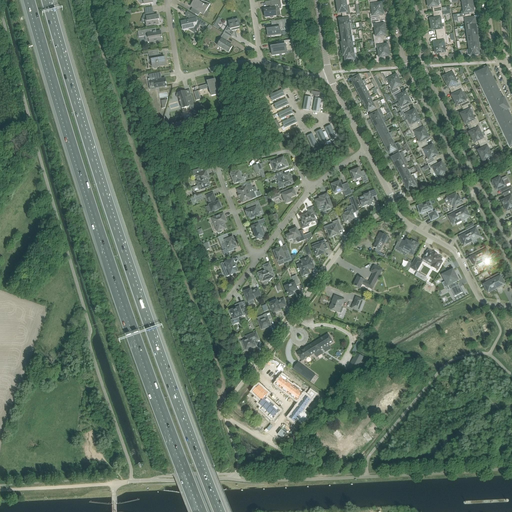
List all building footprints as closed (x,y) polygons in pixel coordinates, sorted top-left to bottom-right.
[(191,6),(191,7),(193,8),(197,11),(195,14),(198,16),(200,13),(204,15),(208,8),(210,4),(209,3),(207,2),(204,0),(203,0),(203,1),(201,1),(200,1),(199,2),(195,0),(192,5),(191,6)] [(265,9),(264,10),(265,13),(265,18),(270,17),(270,18),(271,18),(272,18),(273,18),(274,17),(274,16),(277,16),(276,12),(278,11),(280,9),(281,7),(281,4),(280,0),(275,1),(270,2),(271,6),(271,9),(270,9),(269,9),(265,9)] [(377,4),(376,0),(370,0),(368,0),(369,7),(372,6),(372,10),(382,9),(381,3),(377,4)] [(438,4),(438,0),(428,2),(429,7),(433,7),(434,13),(442,12),(441,4),(438,4)] [(347,6),(338,7),(338,11),(339,11),(339,13),(343,13),(344,16),(350,15),(350,12),(349,6),(347,6)] [(461,14),(455,15),(455,18),(457,18),(470,16),(469,13),(471,12),(473,12),(474,12),(473,6),(463,7),(464,11),(462,11),(461,13),(461,14)] [(146,14),(144,14),(145,18),(147,18),(148,21),(146,22),(147,26),(149,26),(151,25),(153,25),(154,25),(156,24),(158,24),(158,20),(159,20),(158,16),(155,16),(153,15),(153,13),(154,13),(153,7),(148,8),(145,8),(146,14)] [(371,21),(379,20),(378,15),(383,14),(382,9),(372,10),(373,14),(370,15),(371,21)] [(431,19),(430,19),(431,21),(431,25),(441,24),(440,20),(443,19),(442,15),(447,14),(446,11),(442,12),(434,13),(434,16),(435,19),(434,19),(431,19)] [(188,21),(181,22),(183,30),(189,29),(195,33),(200,25),(204,27),(206,24),(198,18),(192,15),(190,18),(192,20),(188,21)] [(340,26),(351,24),(350,15),(344,16),(344,19),(340,19),(340,22),(340,26)] [(470,16),(457,18),(458,21),(458,22),(463,22),(465,21),(466,22),(466,26),(476,24),(475,18),(474,18),(471,18),(470,19),(470,16)] [(225,31),(224,33),(231,38),(233,35),(235,31),(239,30),(239,28),(240,28),(240,26),(238,19),(233,21),(233,18),(231,21),(229,22),(230,28),(227,29),(225,31)] [(270,29),(267,30),(268,35),(268,37),(271,36),(281,35),(281,30),(287,29),(287,27),(286,24),(286,20),(280,21),(276,22),(276,26),(275,26),(275,28),(273,29),(272,29),(272,30),(270,29)] [(380,25),(379,20),(371,21),(372,28),(375,27),(375,31),(385,30),(384,24),(380,25)] [(442,27),(441,24),(431,25),(432,31),(437,30),(437,36),(445,35),(444,27),(442,27)] [(150,33),(150,30),(145,31),(138,32),(139,37),(148,36),(149,40),(149,39),(150,42),(154,42),(154,43),(158,42),(158,41),(162,40),(161,31),(150,33)] [(374,41),(382,40),(382,36),(386,35),(385,30),(375,31),(376,35),(373,35),(374,41)] [(220,41),(218,46),(229,53),(233,46),(226,42),(229,37),(225,34),(224,34),(221,39),(222,40),(220,41)] [(435,48),(445,47),(444,43),(447,42),(445,35),(437,36),(438,42),(434,43),(435,48)] [(272,56),(285,54),(287,54),(287,51),(289,48),(293,48),(292,40),(282,41),(282,46),(271,47),(272,56)] [(383,46),(382,40),(374,41),(375,48),(378,48),(379,52),(388,50),(388,45),(383,46)] [(445,47),(435,48),(435,52),(435,54),(436,54),(439,53),(440,53),(441,59),(449,59),(452,58),(452,54),(448,55),(448,50),(445,50),(445,47)] [(480,54),(479,48),(470,49),(470,55),(468,55),(468,57),(476,57),(475,55),(480,54)] [(153,51),(151,52),(152,60),(153,67),(154,67),(154,68),(155,69),(157,68),(158,68),(158,66),(166,65),(166,60),(164,60),(163,58),(161,58),(161,54),(159,55),(158,50),(153,51)] [(374,63),(385,62),(385,57),(389,56),(388,50),(379,52),(379,56),(376,56),(377,59),(374,60),(374,63)] [(355,60),(354,54),(345,55),(345,56),(345,59),(346,59),(346,61),(351,61),(351,64),(357,64),(357,60),(355,60)] [(474,72),(474,73),(474,74),(475,74),(476,74),(477,77),(476,77),(477,80),(479,84),(480,83),(482,86),(483,89),(482,90),(483,93),(485,96),(486,95),(488,98),(489,101),(488,102),(489,105),(491,109),(492,111),(494,111),(494,112),(493,113),(494,115),(494,116),(496,119),(497,118),(498,121),(500,124),(498,125),(500,128),(502,131),(503,130),(504,133),(506,136),(504,137),(506,140),(507,144),(509,143),(510,146),(509,146),(509,147),(509,148),(510,148),(511,148),(511,147),(511,124),(511,123),(510,120),(511,119),(510,116),(508,112),(507,113),(505,110),(507,109),(505,105),(502,99),(500,100),(499,97),(501,97),(499,93),(499,92),(498,89),(496,90),(495,87),(493,85),(495,84),(494,80),(492,77),(490,78),(489,75),(488,73),(489,72),(488,68),(487,67),(486,67),(485,66),(485,67),(484,67),(483,68),(483,69),(483,70),(480,71),(479,70),(476,71),(475,71),(475,72),(474,72)] [(443,77),(446,82),(455,78),(453,74),(456,73),(453,68),(444,68),(448,75),(443,77)] [(392,77),(390,72),(381,73),(386,82),(388,81),(390,84),(399,80),(396,75),(392,77)] [(150,79),(148,79),(150,87),(155,86),(156,88),(162,87),(167,86),(166,84),(167,84),(167,83),(166,83),(165,79),(162,79),(161,79),(160,73),(155,74),(150,75),(150,79)] [(354,85),(362,81),(359,76),(352,80),(354,85)] [(446,82),(448,87),(452,85),(454,89),(462,86),(459,80),(456,81),(455,78),(446,82)] [(219,94),(216,84),(215,80),(211,81),(211,83),(199,87),(200,91),(209,88),(212,96),(219,94)] [(362,81),(354,85),(357,90),(364,87),(367,85),(365,80),(362,81)] [(392,95),(399,91),(397,87),(402,85),(399,80),(390,84),(392,88),(390,89),(392,95)] [(456,94),(452,96),(454,101),(466,95),(462,86),(454,89),(456,94)] [(360,96),(367,92),(364,87),(357,90),(360,96)] [(176,95),(176,96),(176,97),(177,97),(177,98),(178,98),(178,99),(179,98),(181,104),(182,109),(184,108),(186,108),(188,107),(190,107),(191,112),(192,112),(192,114),(196,113),(196,111),(191,95),(187,96),(185,91),(178,93),(178,94),(177,94),(177,95),(176,95)] [(401,95),(399,91),(392,95),(395,100),(397,99),(399,102),(408,97),(406,92),(401,95)] [(271,105),(285,99),(282,92),(268,98),(271,105)] [(363,101),(370,97),(367,92),(360,96),(363,101)] [(312,110),(314,97),(310,96),(311,95),(306,94),(303,108),(312,110)] [(470,104),(466,95),(454,101),(457,106),(461,104),(463,108),(470,104)] [(365,106),(373,103),(370,97),(363,101),(365,106)] [(401,112),(409,108),(407,105),(411,102),(408,97),(399,102),(401,106),(399,107),(401,112)] [(275,113),(288,108),(285,101),(272,107),(275,113)] [(371,113),(380,108),(376,101),(373,103),(365,106),(368,112),(370,111),(371,113)] [(465,112),(461,114),(461,115),(463,119),(472,115),(471,111),(473,110),(470,104),(463,108),(465,112)] [(410,112),(409,108),(401,112),(400,113),(401,117),(403,116),(404,117),(407,116),(408,120),(417,115),(415,110),(410,112)] [(280,122),(293,117),(290,110),(277,115),(280,122)] [(373,121),(380,118),(378,112),(370,116),(373,121)] [(420,120),(419,119),(417,115),(408,120),(406,121),(410,130),(418,126),(416,122),(419,120),(420,120)] [(474,118),(472,115),(463,119),(465,123),(466,124),(470,122),(472,126),(479,123),(476,117),(474,118)] [(376,127),(383,123),(380,118),(373,121),(376,127)] [(285,131),(298,125),(296,120),(283,126),(285,131)] [(379,132),(386,128),(383,123),(376,127),(379,132)] [(470,134),(472,137),(483,132),(479,123),(472,126),(474,130),(470,132),(470,134)] [(327,129),(333,142),(339,139),(334,126),(327,129)] [(420,130),(418,126),(410,130),(413,135),(416,134),(417,137),(426,133),(424,129),(424,128),(423,128),(420,130)] [(381,137),(389,134),(386,128),(379,132),(381,137)] [(285,135),(288,140),(300,135),(298,129),(285,135)] [(318,134),(324,146),(330,143),(325,131),(318,134)] [(384,143),(391,139),(395,137),(392,132),(389,134),(381,137),(384,143)] [(483,132),(472,137),(474,141),(474,143),(475,142),(479,141),(481,145),(488,141),(485,136),(483,137),(481,133),(483,132)] [(428,137),(426,133),(417,137),(419,141),(417,142),(419,147),(427,144),(425,140),(428,138),(429,138),(428,137)] [(313,137),(319,149),(322,148),(317,135),(313,137)] [(387,148),(394,144),(391,139),(384,143),(387,148)] [(481,156),(490,152),(488,148),(490,147),(488,141),(481,145),(482,149),(478,151),(481,156)] [(393,154),(402,150),(398,142),(394,144),(387,148),(390,154),(392,152),(393,154)] [(433,145),(432,146),(429,147),(427,144),(419,147),(417,149),(418,152),(421,150),(424,156),(435,150),(433,146),(433,145)] [(428,158),(426,160),(429,165),(436,161),(434,157),(435,157),(437,155),(437,154),(435,150),(426,155),(427,155),(428,158)] [(392,158),(395,163),(405,158),(402,152),(392,158)] [(491,155),(490,152),(481,156),(483,161),(487,159),(489,163),(497,160),(501,157),(499,153),(495,155),(494,154),(491,155)] [(285,163),(283,158),(278,160),(278,159),(269,161),(270,161),(271,164),(273,163),(276,171),(285,167),(288,166),(287,162),(285,163)] [(397,169),(405,165),(408,163),(405,158),(402,160),(395,163),(397,169)] [(438,165),(436,161),(429,165),(431,170),(430,170),(432,174),(435,172),(436,172),(444,168),(442,164),(442,163),(441,163),(438,165)] [(400,174),(407,170),(405,165),(397,169),(400,174)] [(361,173),(359,168),(350,172),(354,181),(362,177),(364,182),(368,180),(365,171),(361,173)] [(444,168),(436,172),(437,176),(435,177),(435,178),(438,182),(445,180),(443,175),(446,173),(447,173),(446,172),(444,168)] [(407,170),(400,174),(403,179),(410,176),(409,173),(411,172),(410,169),(407,170)] [(210,179),(208,176),(206,170),(200,173),(199,170),(194,171),(192,172),(193,177),(196,176),(200,184),(198,185),(198,186),(193,188),(194,192),(200,190),(206,188),(210,186),(208,180),(210,179)] [(242,178),(241,175),(242,175),(240,172),(239,172),(239,171),(236,172),(236,171),(232,173),(232,174),(231,175),(235,184),(240,182),(240,184),(245,182),(243,177),(242,178)] [(278,173),(275,174),(277,180),(280,179),(281,182),(283,187),(288,185),(288,186),(292,184),(294,183),(292,179),(293,179),(291,176),(289,172),(284,175),(283,171),(278,173)] [(410,176),(403,179),(406,185),(413,181),(416,179),(413,174),(410,176)] [(500,180),(499,178),(493,181),(493,182),(492,183),(494,186),(495,186),(497,190),(501,188),(503,192),(511,188),(508,180),(503,182),(502,180),(500,180)] [(413,181),(406,185),(409,190),(411,189),(412,191),(419,189),(417,186),(419,185),(416,179),(413,181)] [(342,186),(340,181),(332,185),(335,194),(343,191),(346,196),(352,194),(353,194),(352,193),(351,190),(350,188),(347,189),(345,185),(342,186)] [(242,188),(237,190),(239,194),(240,198),(242,203),(247,201),(256,197),(255,193),(254,192),(257,191),(255,187),(253,188),(251,184),(247,186),(242,188)] [(283,191),(279,192),(281,195),(283,194),(284,197),(282,197),(284,201),(285,201),(286,203),(287,203),(288,203),(290,202),(290,201),(292,201),(290,198),(296,195),(294,190),(289,192),(288,189),(283,191)] [(366,200),(361,202),(363,207),(368,205),(368,206),(372,205),(372,204),(373,203),(373,201),(374,201),(372,197),(375,196),(378,195),(375,190),(372,191),(367,193),(367,194),(364,196),(366,200)] [(504,206),(511,202),(511,198),(511,192),(511,190),(503,193),(506,199),(502,201),(503,203),(503,204),(504,204),(504,206)] [(217,202),(213,193),(207,196),(209,203),(210,205),(209,205),(212,212),(215,211),(215,212),(219,210),(218,209),(221,208),(221,207),(220,203),(219,203),(219,202),(217,202)] [(333,208),(329,198),(328,194),(319,197),(320,199),(315,201),(319,209),(323,207),(325,211),(333,208)] [(457,197),(456,194),(451,196),(450,195),(448,197),(448,198),(451,205),(453,204),(454,207),(462,203),(459,196),(457,197)] [(248,211),(246,212),(248,216),(249,216),(250,218),(251,219),(255,218),(255,216),(259,215),(258,212),(262,211),(260,206),(260,205),(258,201),(251,204),(252,208),(252,209),(251,210),(248,211)] [(431,206),(430,203),(418,207),(421,213),(427,211),(429,215),(432,221),(438,217),(435,211),(433,213),(431,210),(432,209),(431,207),(432,207),(431,206)] [(343,214),(342,214),(345,222),(347,221),(348,222),(349,221),(349,222),(350,222),(351,222),(352,221),(352,220),(352,219),(353,219),(354,218),(355,218),(353,214),(356,212),(354,205),(352,206),(350,207),(347,207),(348,209),(348,210),(345,211),(346,213),(343,214)] [(459,208),(456,210),(457,213),(461,221),(470,216),(468,214),(469,214),(467,210),(466,208),(465,209),(464,209),(463,207),(462,206),(459,208)] [(303,221),(300,222),(302,226),(303,229),(310,226),(308,223),(316,220),(314,216),(316,215),(316,217),(318,217),(316,212),(314,213),(313,211),(312,208),(308,210),(309,212),(309,213),(306,214),(301,216),(303,221)] [(450,217),(449,217),(450,219),(452,223),(454,225),(461,221),(457,213),(456,210),(453,211),(450,213),(449,213),(451,216),(450,217)] [(219,216),(212,218),(218,232),(218,233),(220,234),(222,233),(222,231),(222,230),(226,228),(224,223),(227,222),(226,220),(223,214),(219,216)] [(255,226),(252,227),(257,240),(259,239),(260,240),(261,240),(262,240),(262,239),(262,238),(264,237),(264,236),(262,233),(263,232),(264,231),(263,230),(263,229),(262,229),(261,229),(259,225),(262,224),(266,223),(264,219),(258,222),(254,223),(255,226)] [(333,224),(324,227),(325,231),(327,230),(330,237),(331,237),(332,237),(333,237),(334,237),(334,236),(335,236),(339,234),(339,232),(337,229),(341,228),(338,220),(335,222),(332,223),(333,224)] [(473,227),(466,230),(468,233),(472,241),(480,237),(479,235),(477,231),(476,229),(475,230),(473,227)] [(298,232),(297,228),(290,231),(291,234),(287,235),(288,240),(293,238),(293,239),(296,238),(298,242),(306,239),(302,230),(298,232)] [(460,237),(461,239),(463,243),(464,245),(472,241),(468,233),(466,230),(460,233),(460,234),(461,237),(460,237)] [(383,257),(384,255),(380,252),(380,251),(388,237),(380,233),(377,238),(378,238),(374,247),(376,249),(374,252),(383,257)] [(229,239),(227,234),(228,234),(227,234),(223,236),(218,238),(222,246),(225,244),(229,252),(234,250),(233,249),(237,247),(235,244),(236,243),(235,241),(234,241),(233,237),(229,239)] [(316,257),(320,255),(320,254),(322,253),(324,252),(324,251),(324,250),(328,248),(326,244),(325,240),(317,243),(318,246),(314,248),(316,253),(315,253),(316,257)] [(399,243),(395,249),(401,252),(402,249),(407,252),(407,251),(413,254),(418,244),(413,241),(412,243),(406,240),(406,242),(404,241),(402,244),(399,243)] [(484,247),(477,251),(479,254),(483,262),(488,259),(491,258),(490,255),(488,251),(487,249),(486,250),(485,250),(484,248),(484,247)] [(283,253),(281,249),(274,251),(278,261),(283,259),(284,263),(292,260),(288,250),(287,250),(288,251),(283,253)] [(437,255),(433,253),(434,253),(429,250),(423,259),(432,264),(431,266),(438,270),(443,262),(441,260),(442,258),(437,255)] [(471,258),(470,258),(471,260),(473,264),(474,264),(475,266),(478,264),(483,262),(479,254),(477,251),(470,254),(471,254),(472,257),(471,258)] [(310,261),(309,257),(302,260),(303,263),(298,265),(301,272),(302,276),(305,275),(305,276),(308,275),(308,274),(310,273),(308,270),(314,267),(311,260),(310,261)] [(416,258),(410,268),(417,272),(423,261),(416,258)] [(236,267),(233,260),(226,262),(229,270),(227,271),(229,276),(234,274),(234,273),(238,272),(236,267)] [(275,276),(270,264),(266,265),(267,267),(265,268),(265,270),(258,273),(262,282),(267,279),(270,281),(272,278),(275,276)] [(358,277),(354,285),(358,288),(360,288),(362,284),(369,287),(372,289),(374,286),(377,280),(379,276),(383,270),(375,265),(371,272),(374,273),(372,277),(370,280),(369,283),(365,281),(364,280),(358,277)] [(453,270),(442,275),(448,286),(450,285),(451,289),(455,297),(463,293),(460,287),(459,287),(456,282),(459,280),(453,270)] [(417,272),(415,276),(425,281),(427,278),(417,272)] [(294,294),(293,292),(298,290),(296,285),(299,284),(296,276),(292,277),(294,281),(289,283),(290,285),(285,287),(288,294),(289,296),(290,296),(291,296),(292,296),(293,295),(294,294)] [(502,293),(502,292),(502,291),(502,290),(500,286),(505,284),(500,276),(492,281),(496,289),(498,293),(499,292),(499,293),(500,293),(501,293),(502,293)] [(489,293),(496,289),(492,281),(484,285),(486,287),(485,287),(487,291),(487,290),(489,293)] [(261,295),(258,289),(251,291),(251,289),(249,290),(249,289),(245,291),(246,292),(244,292),(245,295),(244,295),(246,299),(247,299),(248,301),(254,299),(254,298),(261,295)] [(341,308),(344,299),(335,295),(332,302),(333,302),(331,305),(329,309),(331,310),(330,310),(333,311),(339,313),(339,312),(341,313),(343,309),(341,308)] [(359,311),(364,300),(356,296),(354,300),(355,300),(354,303),(353,303),(351,308),(359,311)] [(286,305),(284,299),(277,301),(270,303),(271,306),(270,306),(272,310),(273,310),(274,312),(275,312),(276,313),(280,311),(279,310),(281,310),(280,308),(286,305)] [(233,309),(229,310),(231,315),(232,314),(233,319),(231,320),(233,325),(240,322),(238,318),(240,317),(243,316),(247,315),(245,309),(242,303),(239,304),(238,304),(238,305),(236,306),(236,308),(237,308),(233,310),(233,309)] [(262,329),(271,326),(269,320),(272,319),(270,313),(264,315),(265,319),(258,321),(262,329)] [(246,350),(256,346),(254,341),(259,339),(256,333),(246,337),(248,339),(242,341),(246,350)] [(328,334),(316,342),(321,350),(333,342),(328,334)] [(313,344),(297,353),(302,361),(314,354),(321,350),(316,342),(313,344)] [(357,353),(352,361),(359,365),(364,357),(357,353)] [(302,365),(297,372),(311,382),(315,375),(302,365)] [(283,375),(276,385),(277,386),(278,386),(280,388),(286,381),(287,379),(287,378),(286,378),(283,375)] [(286,381),(280,388),(282,390),(283,390),(284,391),(290,384),(289,383),(288,382),(287,382),(286,381)] [(290,384),(284,391),(285,392),(286,393),(288,394),(294,387),(293,386),(292,386),(290,384)] [(259,385),(253,392),(254,393),(257,396),(264,390),(263,389),(262,388),(259,385)] [(294,387),(288,394),(291,396),(292,397),(298,390),(299,389),(298,388),(298,389),(297,387),(296,387),(295,386),(294,386),(294,387)] [(257,396),(256,398),(256,399),(260,402),(265,397),(266,397),(268,394),(265,391),(264,390),(257,396)] [(298,390),(292,397),(294,398),(294,399),(297,401),(302,393),(301,392),(300,391),(299,390),(298,390)] [(304,398),(300,403),(306,407),(308,404),(309,403),(310,401),(311,400),(314,395),(315,394),(311,391),(310,392),(311,392),(307,397),(306,396),(305,396),(305,397),(304,398)] [(383,392),(381,399),(391,402),(393,394),(383,392)] [(260,402),(259,404),(260,405),(261,406),(262,407),(263,407),(269,401),(268,400),(267,399),(265,397),(260,402)] [(262,407),(261,409),(263,411),(264,411),(265,413),(267,411),(266,411),(273,404),(271,402),(270,401),(269,401),(263,407),(262,407)] [(295,409),(294,410),(305,419),(308,415),(307,414),(303,411),(305,408),(306,407),(300,403),(296,409),(295,409)] [(273,404),(266,411),(267,411),(268,412),(268,413),(270,414),(276,407),(275,407),(275,406),(273,404)] [(270,414),(268,416),(269,417),(269,416),(270,418),(272,420),(280,411),(278,409),(277,408),(276,407),(270,414)] [(293,412),(289,418),(294,422),(295,421),(297,418),(302,422),(305,419),(294,410),(294,411),(293,412)] [(353,432),(342,443),(339,441),(333,447),(342,455),(359,437),(353,432)] [(363,435),(368,441),(371,438),(366,432),(363,435)]
